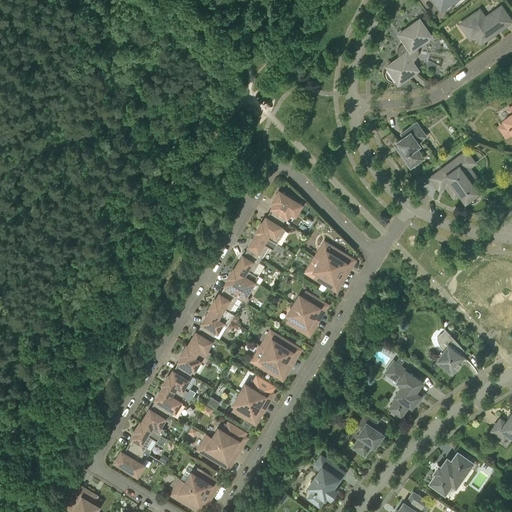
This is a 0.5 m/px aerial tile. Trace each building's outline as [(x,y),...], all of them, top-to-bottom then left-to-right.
[(435,0),(441,8),(453,0),(435,0)] [(510,21),(501,8),(485,19),(480,11),(461,24),(469,35),(479,28),(486,38),(510,21)] [(399,82),(416,70),(417,69),(412,61),(414,60),(416,58),(418,56),(419,53),(419,51),(418,48),(417,46),(431,36),(419,20),(399,34),(405,42),(401,44),(399,47),(398,49),(398,52),(398,55),(400,57),(387,66),(399,82)] [(511,106),(508,109),(511,114),(504,119),(506,122),(499,127),(506,136),(511,132),(511,106)] [(416,123),(402,133),(404,136),(397,141),(406,153),(403,156),(411,167),(423,158),(416,148),(420,145),(417,142),(426,136),(416,123)] [(463,171),(475,163),(466,151),(431,177),(439,189),(451,181),(465,201),(478,192),(463,171)] [(271,213),(284,221),(290,211),(295,214),(301,204),(293,199),(294,198),(288,195),(288,196),(279,190),(278,192),(274,199),(273,201),(277,203),(271,213)] [(284,221),(271,213),(265,224),(262,222),(261,224),(258,229),(257,229),(256,231),(257,232),(258,231),(277,243),(286,229),(281,226),(284,221)] [(248,251),(261,259),(269,246),(273,249),(277,244),(277,243),(258,231),(257,232),(252,240),(254,241),(248,251)] [(321,260),(342,274),(348,265),(351,266),(354,260),(325,242),(315,258),(320,261),(321,260)] [(261,259),(248,251),(241,262),(240,261),(235,269),(234,269),(254,281),(258,275),(253,272),(261,259)] [(321,260),(320,261),(315,270),(316,271),(313,276),(336,290),(340,284),(337,283),(342,274),(321,260)] [(224,290),(238,298),(246,303),(249,297),(245,295),(254,281),(234,269),(235,269),(233,269),(233,270),(229,276),(228,278),(231,279),(224,290)] [(263,278),(258,275),(254,281),(260,284),(263,278)] [(238,298),(224,290),(218,300),(215,299),(214,300),(215,300),(211,306),(210,308),(211,308),(231,320),(234,314),(230,311),(238,298)] [(294,305),(315,318),(321,309),(324,311),(327,305),(304,291),(301,296),(299,295),(294,305)] [(315,318),(294,305),(288,315),(289,316),(286,321),(309,335),(313,329),(310,327),(315,318)] [(201,328),(214,336),(222,323),(227,326),(231,320),(211,308),(206,316),(207,318),(201,328)] [(234,327),(236,323),(231,320),(227,326),(230,328),(234,327)] [(214,336),(201,328),(195,339),(193,338),(188,346),(207,358),(211,352),(206,349),(214,336)] [(450,368),(453,363),(458,367),(462,362),(457,359),(464,349),(445,329),(445,330),(437,337),(438,341),(440,346),(444,350),(438,359),(450,368)] [(297,355),(300,349),(271,331),(262,346),(288,362),(294,353),(297,355)] [(178,366),(191,374),(199,361),(204,364),(207,358),(188,346),(187,345),(186,347),(183,353),(182,353),(182,354),(184,356),(178,366)] [(282,379),(286,373),(283,371),(288,362),(262,346),(253,361),(282,379)] [(397,360),(402,363),(405,358),(400,355),(397,360)] [(394,361),(386,372),(398,381),(403,384),(396,395),(398,396),(391,406),(402,414),(409,404),(412,406),(419,395),(414,392),(422,381),(406,370),(394,361)] [(191,374),(178,366),(172,377),(169,375),(168,377),(164,383),(163,384),(164,385),(165,384),(184,396),(187,391),(188,390),(183,387),(191,374)] [(239,393),(261,407),(267,398),(270,399),(273,394),(250,380),(247,385),(245,384),(239,393)] [(155,405),(168,412),(168,413),(172,415),(180,402),(184,396),(165,384),(164,385),(159,393),(161,394),(155,405)] [(261,407),(239,393),(234,403),(235,404),(232,409),(255,423),(259,417),(256,416),(261,407)] [(210,396),(207,402),(211,405),(215,399),(210,396)] [(214,408),(206,403),(202,410),(210,415),(214,408)] [(168,412),(155,405),(148,415),(147,414),(142,422),(141,423),(161,435),(163,431),(165,428),(160,426),(168,413),(168,412)] [(511,413),(506,423),(500,419),(492,429),(503,437),(507,432),(511,435),(511,413)] [(373,444),(375,441),(377,442),(382,434),(372,427),(376,422),(365,415),(358,425),(363,429),(359,435),(361,436),(354,447),(364,454),(372,444),(373,444)] [(213,438),(234,451),(240,442),(243,444),(246,438),(247,437),(244,435),(246,432),(228,421),(226,424),(224,423),(223,424),(220,429),(219,428),(213,438)] [(138,432),(132,443),(145,451),(152,438),(157,440),(155,442),(162,446),(167,438),(166,438),(165,437),(161,435),(141,423),(142,422),(141,422),(140,423),(136,429),(135,431),(138,432)] [(213,438),(208,434),(198,450),(228,468),(232,462),(229,460),(234,451),(213,438)] [(145,451),(132,443),(125,453),(121,451),(120,452),(120,453),(116,459),(115,461),(123,466),(123,467),(129,471),(129,470),(137,474),(143,464),(139,461),(145,451),(144,451),(145,451)] [(455,485),(472,462),(458,452),(451,461),(447,458),(441,467),(439,465),(435,472),(437,473),(431,482),(445,492),(451,482),(455,485)] [(319,505),(326,494),(330,497),(330,496),(331,496),(333,495),(334,493),(335,490),(334,490),(335,489),(332,487),(338,478),(329,472),(334,466),(321,457),(314,466),(320,470),(310,483),(311,483),(306,491),(312,495),(309,498),(319,505)] [(186,482),(208,495),(213,486),(216,488),(219,482),(197,468),(194,474),(192,472),(186,482)] [(186,482),(181,479),(172,494),(201,511),(205,506),(202,504),(208,495),(186,482)] [(94,511),(98,506),(89,501),(93,494),(85,489),(83,491),(78,488),(63,511),(94,511)] [(287,494),(281,490),(276,497),(281,502),(287,494)] [(415,510),(404,503),(399,510),(397,509),(395,511),(423,511),(429,503),(422,499),(415,510)]
